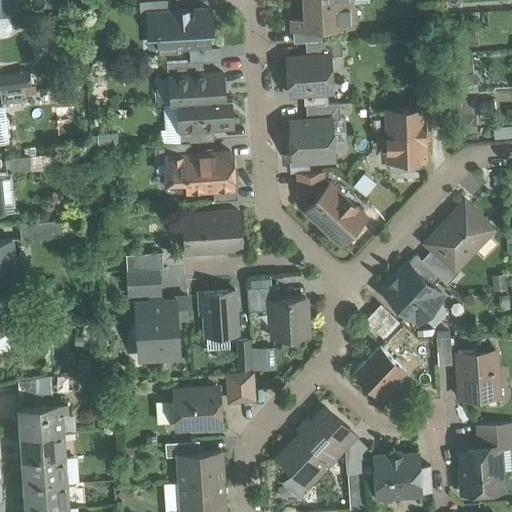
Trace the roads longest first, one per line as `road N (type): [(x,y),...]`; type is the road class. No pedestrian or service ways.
road 1 (residential): [(341,285),(270,211),(256,0)]
road 2 (residential): [(341,285),(463,161),(511,153)]
road 3 (residential): [(253,511),(253,437),(323,367)]
road 4 (residential): [(323,367),(389,430),(436,428)]
